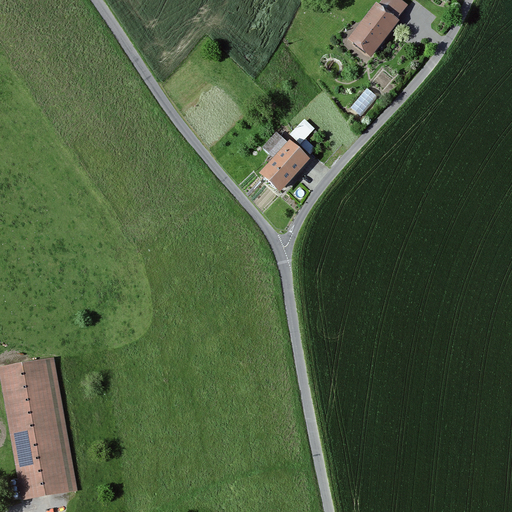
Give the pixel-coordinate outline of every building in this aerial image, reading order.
[(378,2),(347,39),(369,57),(400,20),(378,2)] [(361,116),(377,97),(367,88),(351,108),(361,116)] [(290,135),(309,152),(314,147),(306,139),(315,129),(304,119),(290,135)] [(272,160),(289,146),(278,133),(262,147),(272,160)] [(265,173),(287,193),(315,162),(293,142),(265,173)] [(52,359),(0,367),(0,371),(23,502),(76,493),(52,359)]
